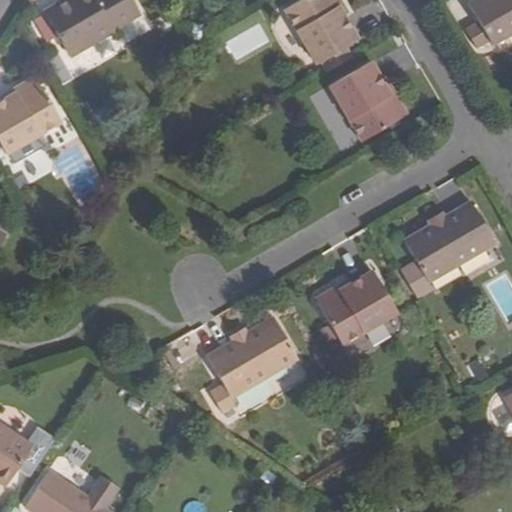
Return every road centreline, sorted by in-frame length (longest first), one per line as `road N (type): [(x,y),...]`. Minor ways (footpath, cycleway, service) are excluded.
road 1 (residential): [(477,141),(199,300)]
road 2 (residential): [(477,141),(390,0)]
